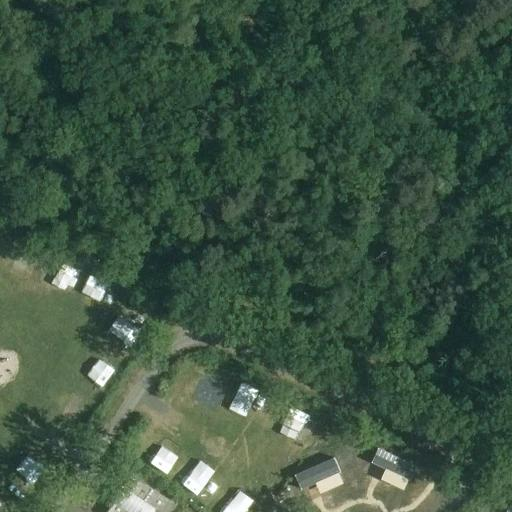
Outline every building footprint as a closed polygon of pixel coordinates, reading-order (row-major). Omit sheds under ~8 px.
[(240,422),(253,401),(226,385),(213,405),(240,422)] [(297,419),(290,444),(318,453),(326,428),(297,419)] [(399,482),(403,469),(368,457),(364,470),(399,482)] [(161,511),(169,501),(133,477),(108,511),(161,511)] [(419,477),(418,501),(434,502),(435,478),(419,477)] [(333,506),(333,498),(311,497),(310,511),(341,511),(342,506),(333,506)]
